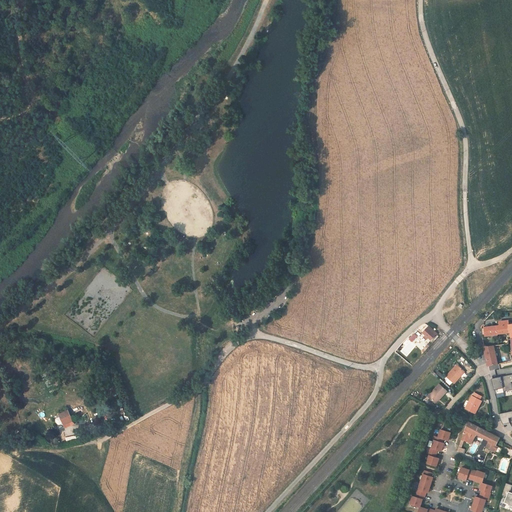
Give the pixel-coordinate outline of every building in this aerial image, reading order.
[(485,336),(511,333),(511,325),(511,326),(511,322),(502,323),(502,327),(487,329),(484,329),(485,336)] [(434,340),(438,335),(438,334),(439,333),(436,330),(434,332),(433,330),(431,328),(426,333),(428,335),(427,336),(430,339),(432,338),(434,340)] [(497,346),(487,347),(491,367),(501,365),(497,346)] [(457,385),(468,373),(460,366),(449,377),(457,385)] [(511,374),(492,379),(496,394),(511,389),(511,383),(511,381),(511,374)] [(430,395),(437,402),(442,398),(443,398),(449,392),(441,384),(430,395)] [(485,398),(478,394),(476,397),(469,409),(478,414),(485,402),(483,401),(485,398)] [(511,411),(499,414),(501,420),(504,426),(509,435),(511,430),(511,425),(510,422),(509,417),(511,416),(511,411)] [(68,414),(60,418),(62,423),(70,419),(68,414)] [(480,437),(480,436),(490,441),(493,434),(470,423),(465,440),(470,442),(474,434),(480,437)] [(429,464),(439,467),(441,460),(438,459),(441,451),(443,452),(445,444),(443,443),(445,439),(451,442),(453,435),(444,432),(441,438),(436,437),(435,441),(436,441),(433,449),(432,449),(429,457),(431,457),(429,464)] [(490,441),(493,442),(490,450),(503,455),(506,449),(499,445),(502,439),(501,438),(493,434),(490,441)] [(409,505),(419,508),(421,500),(423,501),(425,493),(429,495),(434,478),(430,477),(432,473),(423,470),(421,475),(424,475),(419,491),(416,491),(414,498),(412,497),(409,505)] [(462,479),(469,482),(470,479),(485,484),(488,474),(480,472),(480,473),(473,470),(472,472),(465,470),(462,479)] [(511,486),(511,485),(506,483),(502,494),(507,496),(504,502),(511,506),(511,492),(510,492),(511,486)] [(484,511),(488,501),(491,502),(493,494),(492,494),(495,487),(485,484),(483,491),(485,491),(482,499),(479,498),(475,511),(478,511),(484,511)]
